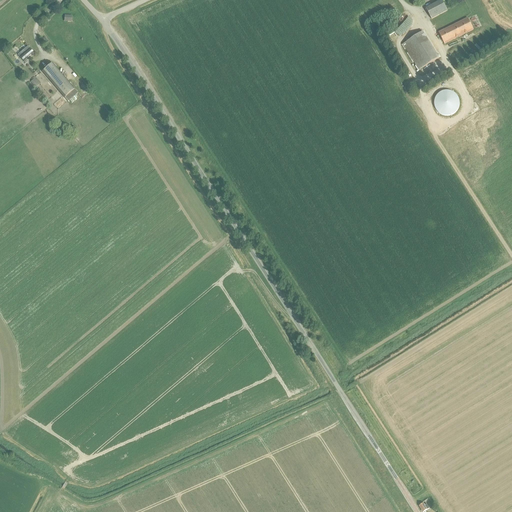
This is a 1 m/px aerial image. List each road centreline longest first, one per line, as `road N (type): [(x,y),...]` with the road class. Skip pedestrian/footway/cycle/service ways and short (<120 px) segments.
road 1 (tertiary): [(417,511),(105,21)]
road 2 (track): [(102,0),(113,49),(246,271),(296,321)]
